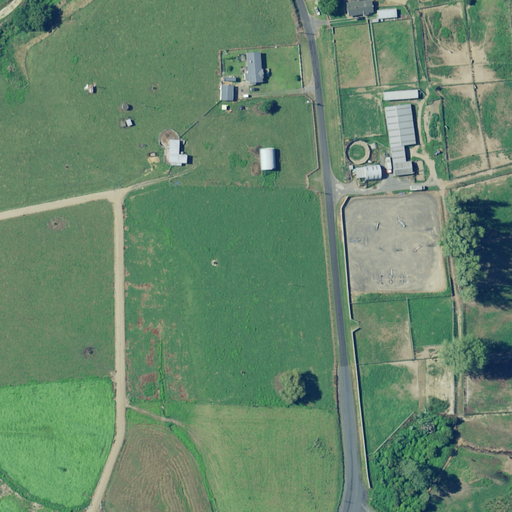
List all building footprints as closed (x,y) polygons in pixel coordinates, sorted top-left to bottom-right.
[(363,15),(363,16),(368,15),(368,14),(373,13),(371,1),(345,4),(347,17),(363,15)] [(396,18),(395,9),(377,11),(377,19),(396,18)] [(248,85),(262,84),(262,79),(263,79),(263,70),(260,70),(260,53),(246,54),(247,74),(244,74),(244,80),(247,80),(248,85)] [(232,86),(221,86),(220,100),(232,101),(232,86)] [(417,98),(416,90),(383,93),(384,101),(417,98)] [(415,144),(409,104),(384,108),(393,176),(411,174),(410,162),(405,162),(402,146),(415,144)] [(179,140),(169,140),(168,165),(180,166),(180,163),(186,163),(186,155),(178,155),(179,140)] [(274,170),(274,149),(260,149),(261,170),(274,170)]
